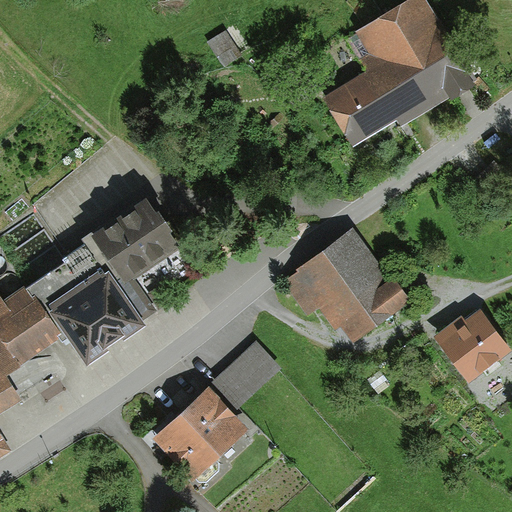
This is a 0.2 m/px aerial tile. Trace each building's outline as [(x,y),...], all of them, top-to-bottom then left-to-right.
[(358,72),(317,97),(350,150),(397,121),(399,125),(446,96),(449,101),(477,83),(424,0),(404,0),(337,42),(341,48),(334,48),(332,54),(336,61),(343,61),(346,53),(358,72)] [(0,450),(6,447),(0,438),(0,405),(14,397),(0,376),(0,371),(69,326),(86,352),(153,308),(134,280),(185,247),(147,190),(78,235),(84,244),(3,297),(0,293),(0,450)] [(353,224),(279,279),(305,313),(315,306),(332,329),(338,324),(352,342),(409,299),(353,224)] [(462,315),(434,335),(467,381),(510,350),(480,309),(465,319),(462,315)] [(254,341),(211,381),(235,407),(278,367),(254,341)] [(249,427),(208,386),(155,439),(196,480),(249,427)]
